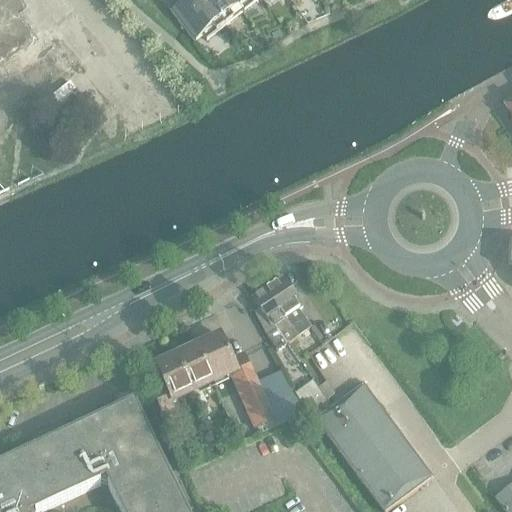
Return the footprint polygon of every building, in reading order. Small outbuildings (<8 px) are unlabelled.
[(207,42),(225,29),(203,0),(186,0),(187,1),(171,13),(195,45),(204,38),(207,42)] [(243,15),(231,0),(203,0),(225,29),(243,15)] [(231,0),(243,15),(261,1),(260,0),(231,0)] [(298,312),(302,309),(283,281),(265,293),(285,321),(284,322),(287,327),(286,327),(296,340),(310,330),(298,312)] [(265,293),(253,301),(259,311),(254,314),(267,340),(276,354),(287,346),(296,340),(286,327),(287,327),(284,322),(285,321),(265,293)] [(221,338),(197,349),(214,386),(231,378),(256,432),(261,430),(263,435),(291,424),(304,419),(293,394),(283,373),(257,386),(244,357),(232,363),(221,338)] [(214,386),(197,349),(177,358),(194,395),(204,418),(211,414),(200,392),(214,386)] [(174,404),(194,395),(177,358),(156,368),(165,387),(151,394),(165,425),(180,418),(174,404)] [(313,384),(296,396),(306,415),(309,413),(326,402),(318,390),(313,384)] [(326,385),(318,390),(326,402),(334,397),(326,385)] [(310,416),(315,422),(311,425),(318,434),(322,432),(381,511),(388,511),(432,481),(363,387),(331,410),(326,403),(310,416)] [(185,511),(134,402),(29,451),(27,446),(0,458),(0,511),(185,511)] [(511,511),(511,488),(495,501),(503,511),(511,511)]
